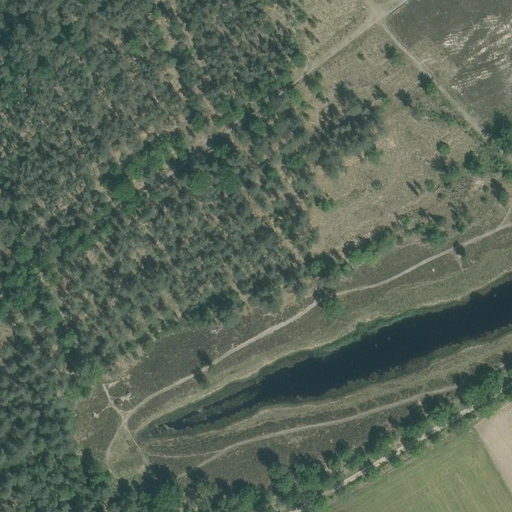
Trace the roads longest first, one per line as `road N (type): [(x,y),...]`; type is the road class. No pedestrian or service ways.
road 1 (track): [(0,292),(367,16)]
road 2 (track): [(298,511),(511,389)]
road 3 (track): [(367,16),(511,150)]
road 4 (track): [(153,0),(204,137)]
